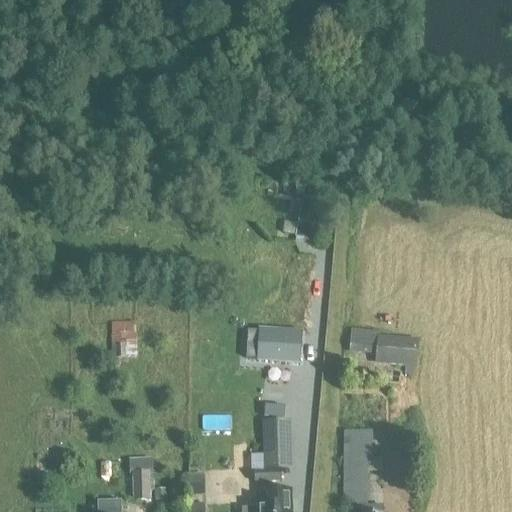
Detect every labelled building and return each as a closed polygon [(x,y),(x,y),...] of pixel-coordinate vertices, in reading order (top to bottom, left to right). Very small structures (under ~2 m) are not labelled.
[(262,333),(260,363),(301,365),(302,335),(262,333)] [(112,337),(113,362),(125,361),(138,361),(137,336),(126,337),(126,336),(112,337)] [(285,409),(265,407),(264,419),(284,421),(285,409)] [(264,473),(259,473),(254,473),(255,485),(281,484),(281,473),(293,472),(291,423),(262,424),(264,473)] [(376,464),(339,465),(339,495),(358,494),(358,511),(390,511),(390,492),(376,492),(376,464)] [(151,503),(151,475),(132,475),(133,504),(151,503)] [(205,498),(204,479),(189,479),(190,498),(205,498)] [(166,491),(155,492),(156,503),(166,503),(166,491)] [(270,509),(258,509),(258,511),(290,511),(290,493),(269,494),(270,509)] [(122,511),(122,503),(98,504),(98,511),(122,511)]
